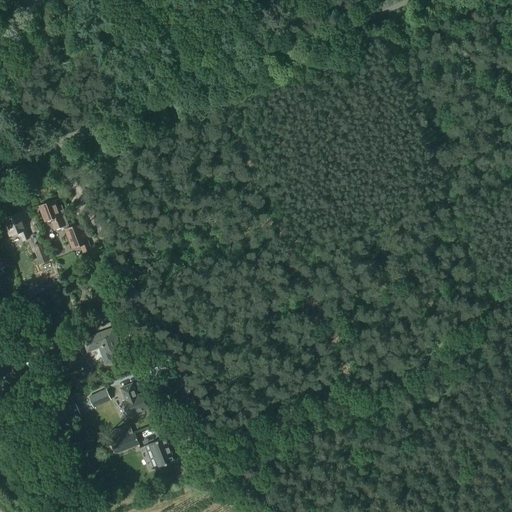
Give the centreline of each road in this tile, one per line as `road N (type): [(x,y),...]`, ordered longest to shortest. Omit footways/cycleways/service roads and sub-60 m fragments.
road 1 (unclassified): [(273,511),(218,451),(54,148)]
road 2 (unclassified): [(54,148),(402,0)]
road 3 (track): [(406,374),(218,451)]
road 4 (track): [(475,511),(406,374)]
